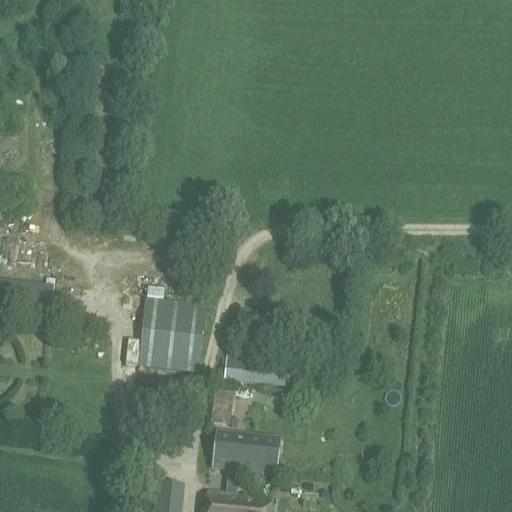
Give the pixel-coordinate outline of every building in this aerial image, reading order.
[(0,309),(51,316),(55,288),(0,281),(0,309)] [(171,301),(171,289),(153,289),(153,301),(171,301)] [(139,370),(197,377),(204,312),(147,306),(139,370)] [(224,383),(293,391),(296,365),(226,357),(224,383)] [(265,413),(266,422),(284,420),(284,411),(265,413)] [(229,473),(227,497),(236,498),(239,474),(275,478),(279,442),(218,436),(214,471),(229,473)] [(181,511),(185,489),(156,485),(152,511),(181,511)] [(227,497),(208,495),(206,511),(269,511),(270,502),(236,498),(227,497)]
